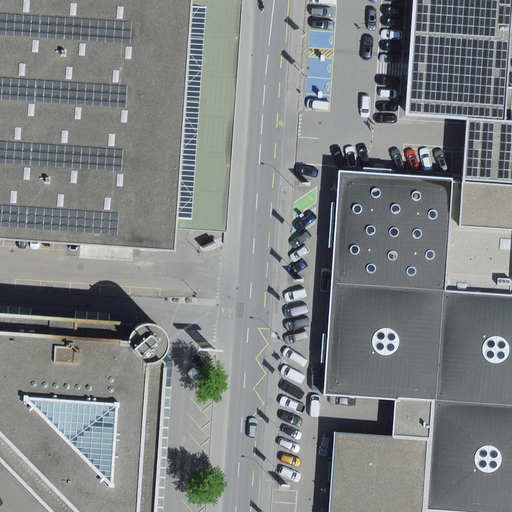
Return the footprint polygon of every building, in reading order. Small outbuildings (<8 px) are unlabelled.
[(0,0),(0,239),(176,252),(178,229),(193,0),(0,0)] [(243,1),(223,0),(193,0),(178,229),(227,233),(243,1)] [(511,0),(419,0),(412,113),(410,115),(470,119),(466,179),(511,182),(511,122),(505,122),(511,0)] [(511,511),(511,182),(466,179),(336,171),(321,398),(395,402),(393,438),(335,434),(330,511),(511,511)] [(0,306),(0,317),(31,320),(32,309),(0,306)] [(76,312),(76,322),(111,323),(112,314),(76,312)] [(0,458),(52,511),(157,511),(166,388),(167,366),(164,362),(170,356),(172,352),(173,347),(172,342),(170,337),(167,332),(162,328),(156,326),(151,327),(146,328),(142,330),(139,331),(134,325),(111,323),(76,322),(0,317),(0,458)] [(163,511),(172,389),(166,388),(157,511),(163,511)]
